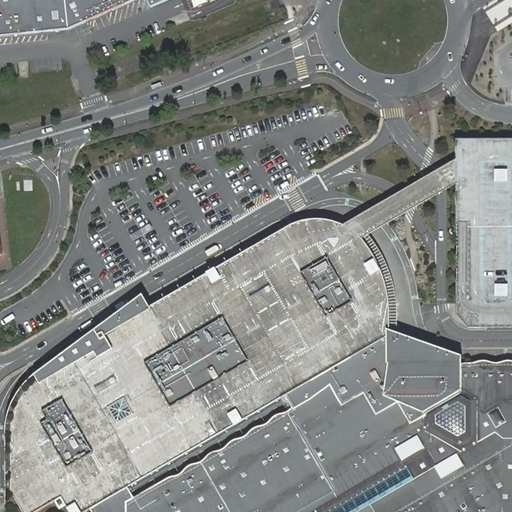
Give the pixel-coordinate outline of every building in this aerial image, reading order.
[(60,0),(0,0),(0,33),(63,27),(60,0)] [(60,0),(63,27),(73,24),(134,0),(60,0)] [(459,314),(470,328),(504,328),(511,327),(511,138),(457,138),(458,159),(458,170),(458,175),(458,183),(459,314)] [(458,159),(344,225),(352,231),(363,239),(458,183),(458,175),(458,170),(458,159)] [(71,511),(86,511),(92,509),(93,511),(511,511),(511,360),(508,360),(499,362),(495,362),(492,362),(483,360),(477,361),(473,362),(465,363),(458,366),(454,371),(453,375),(462,390),(443,401),(425,412),(386,395),(390,336),(390,315),(389,292),(382,270),(375,255),(363,239),(352,231),(344,225),(338,222),(325,220),(307,221),(292,225),(147,306),(145,307),(141,300),(137,293),(87,332),(72,348),(36,374),(32,378),(24,385),(13,403),(7,425),(7,488),(7,511),(36,511),(63,497),(66,504),(71,511)]
